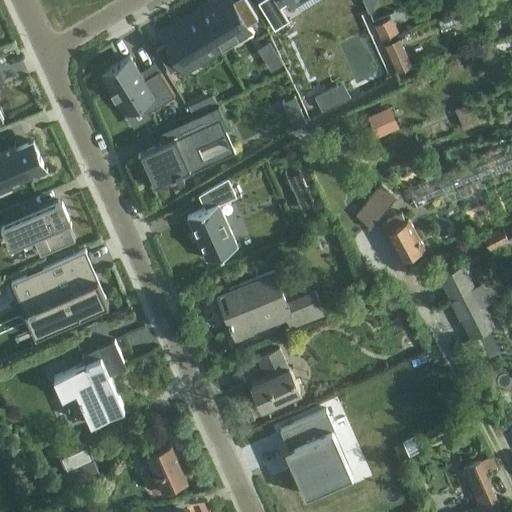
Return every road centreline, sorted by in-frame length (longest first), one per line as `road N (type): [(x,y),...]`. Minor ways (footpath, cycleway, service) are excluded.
road 1 (residential): [(254,511),(49,54)]
road 2 (residential): [(511,476),(417,287)]
